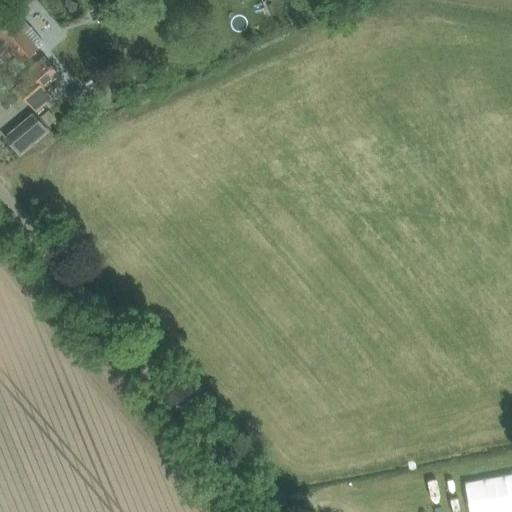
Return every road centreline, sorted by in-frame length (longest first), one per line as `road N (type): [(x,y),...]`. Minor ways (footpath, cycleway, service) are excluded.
road 1 (unknown): [(134,180),(213,82),(308,34),(392,14),(511,24)]
road 2 (unclassified): [(274,511),(0,192)]
